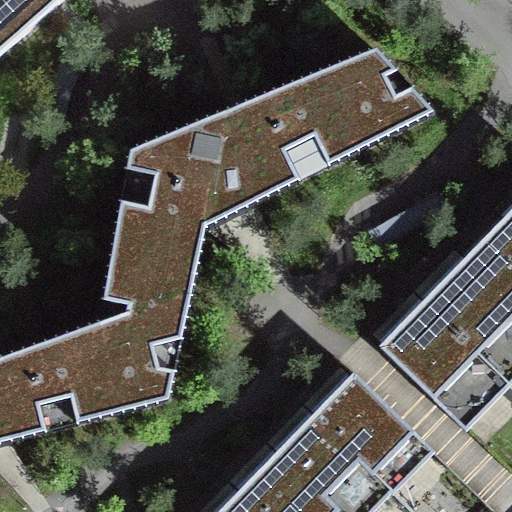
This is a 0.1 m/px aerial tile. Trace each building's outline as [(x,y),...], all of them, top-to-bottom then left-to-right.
[(0,0),(0,56),(64,0),(0,0)] [(130,155),(99,326),(191,293),(205,230),(243,211),(433,116),(376,53),(256,103),(130,155)] [(511,229),(511,209),(502,220),(511,229)] [(511,229),(502,220),(465,258),(511,303),(511,229)] [(511,385),(511,303),(465,258),(423,301),(511,386),(511,385)] [(0,444),(168,402),(191,293),(99,326),(0,361),(0,444)] [(467,432),(511,386),(423,301),(379,346),(467,432)] [(313,417),(392,493),(394,495),(435,453),(354,375),(313,417)] [(334,511),(374,511),(392,493),(313,417),(276,455),(334,511)] [(334,511),(276,455),(238,494),(256,511),(334,511)] [(256,511),(238,494),(221,511),(256,511)]
